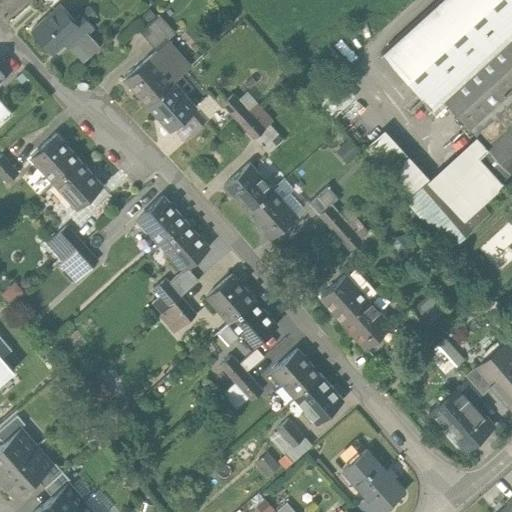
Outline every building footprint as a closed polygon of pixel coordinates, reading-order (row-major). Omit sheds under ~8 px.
[(511,0),(438,0),(382,52),(432,108),(442,99),(469,128),(511,89),(511,0)] [(59,5),(32,31),(53,53),(64,43),(82,63),(99,48),(87,35),(93,29),(88,23),(96,16),(88,7),(73,21),(59,5)] [(147,10),(139,17),(146,25),(154,18),(147,10)] [(157,16),(139,33),(156,50),(165,42),(174,33),(157,16)] [(156,50),(124,79),(146,104),(147,104),(171,82),(188,68),(165,42),(156,50)] [(0,80),(4,78),(0,73),(0,123),(11,114),(0,101),(0,80)] [(354,98),(334,77),(312,98),(333,119),(354,98)] [(232,94),(219,80),(204,94),(217,109),(220,105),(222,104),(232,94)] [(171,82),(147,104),(169,130),(194,108),(171,82)] [(242,86),(232,94),(248,111),(258,103),(242,86)] [(232,94),(222,104),(238,121),(248,111),(232,94)] [(248,111),(238,121),(255,138),(265,128),(248,111)] [(255,138),(252,140),(265,155),(282,140),(268,125),(265,128),(255,138)] [(403,197),(426,177),(381,126),(357,146),(403,197)] [(511,126),(477,158),(500,182),(511,170),(511,126)] [(78,161),(55,135),(30,157),(53,183),(78,161)] [(347,140),(334,152),(345,165),(359,153),(347,140)] [(17,173),(1,156),(0,156),(0,174),(7,182),(17,173)] [(100,186),(78,161),(53,183),(76,208),(100,186)] [(273,189),(251,164),(225,187),(247,211),(273,189)] [(460,215),(426,177),(403,197),(449,249),(487,215),(475,201),(460,215)] [(328,187),(309,203),(335,233),(346,223),(330,206),(338,199),(328,187)] [(273,189),(247,211),(270,237),(295,214),(273,189)] [(164,197),(139,219),(162,244),(187,221),(164,197)] [(497,213),(491,217),(496,224),(502,219),(497,213)] [(187,221),(162,244),(185,270),(210,247),(187,221)] [(346,223),(335,233),(350,250),(361,240),(346,223)] [(83,244),(68,227),(50,243),(65,259),(83,244)] [(65,259),(60,264),(77,282),(99,262),(83,244),(65,259)] [(501,277),(490,285),(498,294),(511,282),(511,256),(511,255),(494,269),(501,277)] [(455,256),(443,267),(451,278),(465,267),(455,256)] [(190,272),(172,288),(180,297),(198,281),(190,272)] [(232,275),(207,297),(229,322),(254,300),(232,275)] [(369,301),(346,275),(321,298),(343,323),(369,301)] [(172,288),(164,280),(154,289),(170,307),(180,297),(172,288)] [(196,315),(180,297),(170,307),(186,324),(196,315)] [(254,300),(229,322),(252,348),(277,326),(254,300)] [(369,301),(343,323),(365,348),(391,326),(369,301)] [(433,324),(418,306),(408,314),(423,333),(433,324)] [(186,324),(170,307),(161,315),(177,332),(186,324)] [(442,349),(433,340),(419,355),(428,365),(432,361),(446,377),(457,367),(442,349)] [(506,341),(475,368),(492,388),(493,389),(500,382),(511,395),(511,398),(506,404),(511,410),(511,348),(506,341)] [(448,343),(442,349),(457,367),(464,360),(448,343)] [(239,365),(232,357),(221,366),(236,383),(246,374),(246,373),(263,358),(256,350),(239,365)] [(297,350),(273,372),(295,398),(320,375),(297,350)] [(0,382),(13,371),(0,355),(0,382)] [(492,388),(475,368),(466,376),(468,379),(483,396),(492,388)] [(263,392),(246,374),(236,383),(253,401),(263,392)] [(343,401),(320,376),(320,375),(295,398),(317,423),(343,401)] [(483,396),(468,379),(458,388),(472,405),(483,396)] [(233,381),(221,392),(237,409),(249,398),(233,381)] [(472,405),(458,388),(428,414),(442,430),(450,423),(471,447),(493,428),(472,405)] [(17,415),(0,430),(0,439),(3,443),(20,429),(24,424),(17,415)] [(303,439),(288,421),(278,430),(293,447),(303,439)] [(166,440),(154,426),(137,441),(149,455),(166,440)] [(3,443),(0,445),(0,478),(36,447),(20,429),(3,443)] [(305,438),(293,449),(285,456),(293,465),(313,447),(305,438)] [(36,447),(0,478),(0,480),(15,497),(36,479),(52,465),(36,447)] [(392,480),(367,451),(343,472),(367,499),(378,511),(382,511),(405,493),(393,480),(392,480)] [(269,454),(255,465),(267,479),(280,468),(269,454)] [(52,465),(36,479),(44,488),(62,472),(54,463),(52,465)] [(125,468),(117,475),(125,483),(132,477),(125,468)] [(62,472),(44,488),(52,497),(67,483),(70,481),(62,472)] [(52,497),(34,511),(71,511),(83,502),(67,483),(52,497)] [(378,511),(367,499),(358,507),(361,511),(378,511)] [(132,500),(127,505),(131,509),(136,505),(132,500)] [(83,502),(71,511),(92,511),(83,502)]
